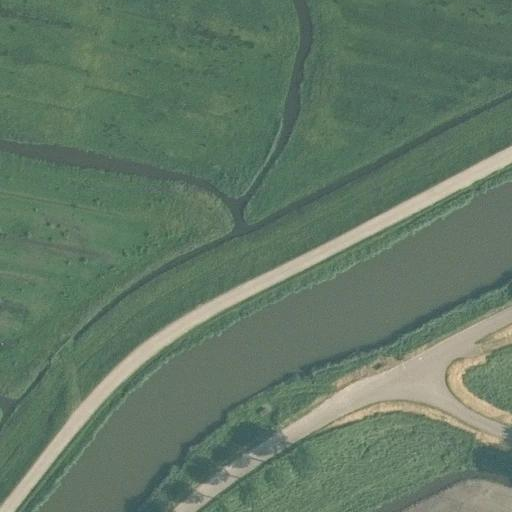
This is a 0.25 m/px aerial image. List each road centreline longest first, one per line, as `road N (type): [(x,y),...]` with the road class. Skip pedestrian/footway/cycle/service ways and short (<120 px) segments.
road 1 (track): [(0,511),(149,344),(511,151)]
road 2 (unclassified): [(173,511),(263,440),(328,402),(397,377)]
road 3 (unclassified): [(397,377),(511,311)]
road 4 (unclassified): [(511,433),(397,377)]
